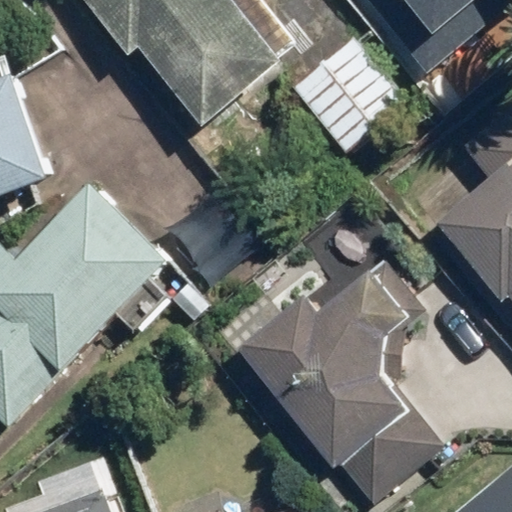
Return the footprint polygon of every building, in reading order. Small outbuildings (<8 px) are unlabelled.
[(89,0),(141,60),(152,51),(218,128),(315,45),(277,0),(89,0)] [(511,4),(511,0),(371,0),(430,71),(511,4)] [(359,35),(295,94),(363,166),(426,107),(359,35)] [(0,204),(63,182),(25,79),(0,88),(0,204)] [(447,226),(511,305),(511,118),(475,150),(501,181),(447,226)] [(8,244),(0,252),(0,418),(18,436),(185,263),(105,187),(29,265),(8,244)] [(385,511),(456,454),(392,376),(399,338),(431,312),(394,268),(338,314),(320,293),(245,355),(375,511),(385,511)] [(511,511),(511,480),(473,511),(511,511)] [(125,511),(120,496),(72,511),(125,511)]
